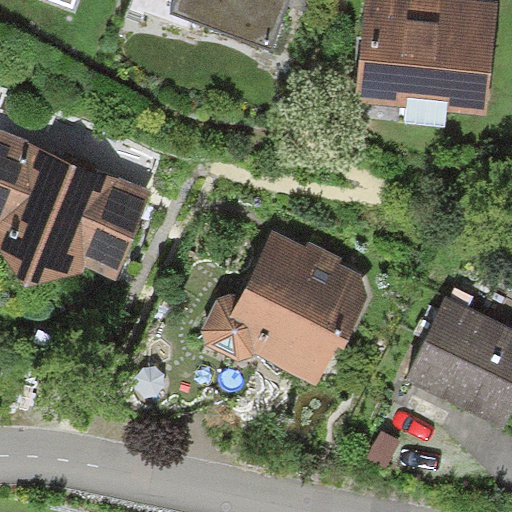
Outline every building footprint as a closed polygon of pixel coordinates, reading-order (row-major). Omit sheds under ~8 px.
[(30,0),(66,13),(70,0),(30,0)] [(188,0),(183,13),(280,50),(295,11),(312,18),(319,0),(188,0)] [(404,0),(363,0),(355,89),(479,100),(487,8),(404,0)] [(0,131),(0,241),(22,256),(67,263),(71,251),(109,265),(139,184),(0,131)] [(214,291),(196,332),(236,350),(243,333),(312,364),(354,271),(264,231),(233,299),(214,291)] [(511,332),(443,299),(406,376),(496,420),(511,387),(511,332)]
